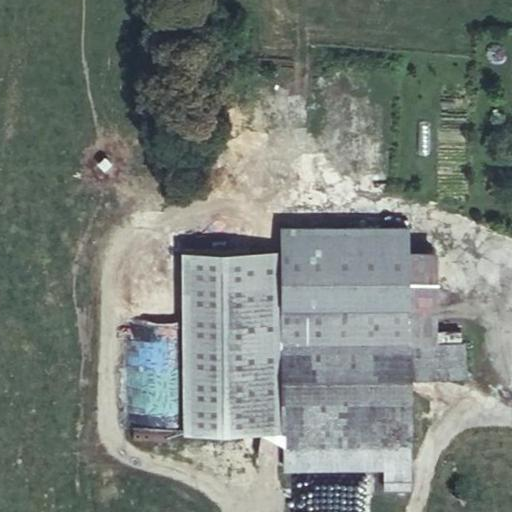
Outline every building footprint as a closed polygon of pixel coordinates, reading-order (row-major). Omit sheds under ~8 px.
[(409,258),(408,237),(285,236),(285,256),(409,258)] [(263,290),(264,253),(187,253),(185,434),(262,435),(263,326),(227,327),(226,292),(263,290)] [(409,309),(409,258),(285,256),(284,288),(338,287),(338,309),(409,309)] [(338,324),(338,287),(284,288),(284,326),(338,324)] [(263,326),(263,290),(226,292),(227,327),(263,326)] [(410,348),(409,309),(338,309),(338,324),(284,326),(284,347),(410,348)] [(412,462),(410,348),(284,347),(284,444),(382,445),(383,461),(412,462)] [(459,381),(459,347),(410,348),(411,381),(459,381)] [(254,511),(257,463),(229,461),(226,511),(254,511)]
